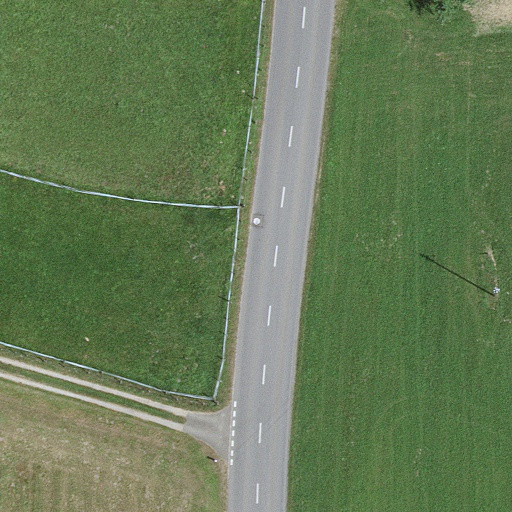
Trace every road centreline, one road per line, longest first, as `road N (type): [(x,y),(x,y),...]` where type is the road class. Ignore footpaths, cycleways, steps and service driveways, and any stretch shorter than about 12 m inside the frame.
road 1 (tertiary): [(256,511),(269,307),(304,0)]
road 2 (track): [(0,370),(259,443)]
